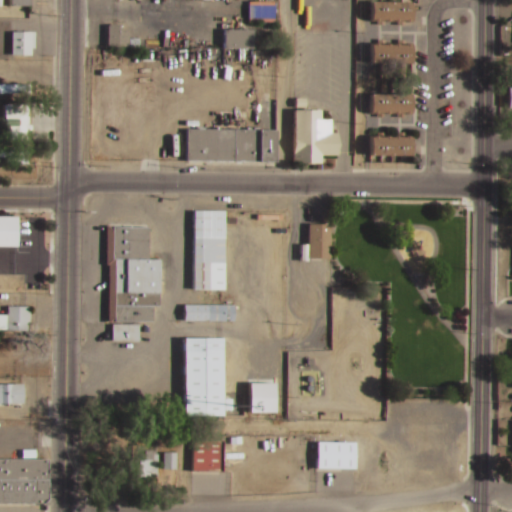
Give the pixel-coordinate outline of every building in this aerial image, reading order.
[(369,0),(410,0),(410,19),(369,19),(369,0)] [(247,3),(273,3),(273,4),(273,22),(247,22),(247,3)] [(105,25),(118,25),(118,31),(127,31),(127,47),(105,47),(105,25)] [(13,31),(32,31),(32,54),(13,54),(13,31)] [(222,31),(250,31),(250,49),(222,49),(222,31)] [(368,42),(409,42),(409,61),(368,61),(368,42)] [(366,92),(408,92),(408,111),(367,111),(366,92)] [(5,102),(32,102),(32,127),(29,127),(29,140),(5,141),(5,102)] [(291,108),(320,108),(321,120),(330,120),(330,132),(336,132),(336,154),(320,154),(320,163),(292,163),(291,108)] [(184,131),(272,131),(272,160),(184,160),(184,131)] [(368,135),(408,135),(408,154),(368,154),(368,135)] [(0,147),(29,147),(29,163),(7,163),(7,156),(0,156),(0,147)] [(191,212),(222,212),(222,290),(191,290),(191,212)] [(0,216),(13,217),(13,248),(0,247),(0,216)] [(306,225),(328,225),(328,259),(306,259),(306,225)] [(104,227),(146,227),(146,259),(158,259),(158,306),(151,306),(151,322),(107,322),(107,266),(104,266),(104,227)] [(182,305),(231,305),(231,321),(182,322),(182,305)] [(0,314),(8,314),(8,306),(31,306),(31,329),(0,329),(0,314)] [(110,325),(136,325),(136,342),(110,342),(110,325)] [(181,338),(219,338),(219,416),(181,416),(181,338)] [(0,350),(18,350),(18,360),(0,360),(0,350)] [(272,412),(272,384),(247,384),(246,412),(272,412)] [(0,385),(24,385),(24,403),(10,403),(10,413),(0,413),(0,385)] [(135,424),(172,427),(172,436),(134,432),(135,424)] [(218,473),(218,441),(190,441),(190,473),(218,473)] [(314,469),(352,469),(353,443),(315,443),(314,469)] [(161,454),(174,454),(174,470),(161,470),(161,454)] [(0,458),(49,458),(49,502),(0,502),(0,458)] [(131,459),(151,459),(151,476),(132,476),(131,459)]
